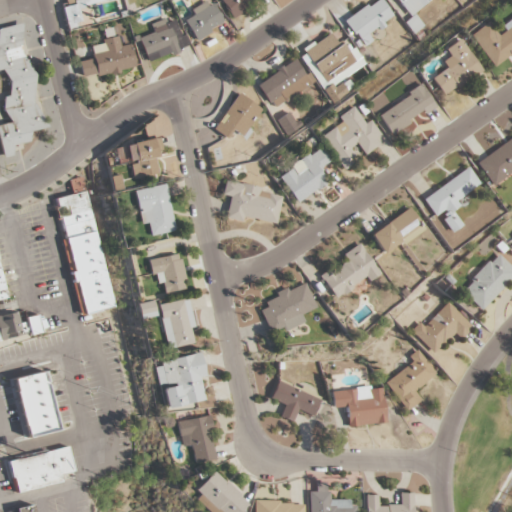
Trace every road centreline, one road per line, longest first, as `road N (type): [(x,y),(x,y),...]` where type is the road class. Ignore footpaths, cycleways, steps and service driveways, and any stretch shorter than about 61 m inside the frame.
road 1 (residential): [(441,463),(264,456),(247,426),(170,87)]
road 2 (residential): [(0,197),(54,169),(142,97),(198,76),(313,0)]
road 3 (residential): [(218,278),(282,257),(511,91)]
road 4 (residential): [(511,328),(453,421),(441,463),(441,511)]
road 5 (residential): [(82,146),(41,0)]
